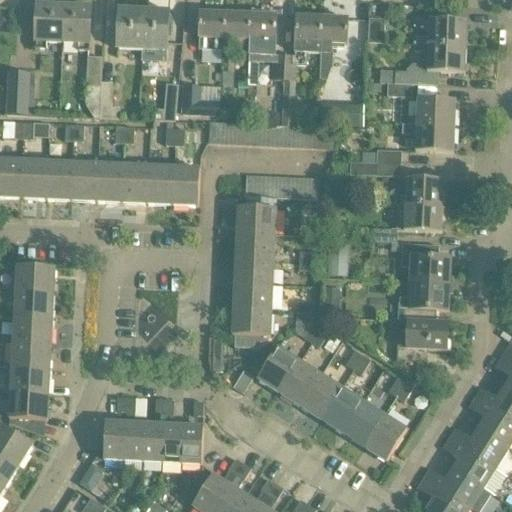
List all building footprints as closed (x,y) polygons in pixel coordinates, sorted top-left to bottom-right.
[(64,8),(37,7),(36,51),(46,52),(47,45),(63,45),(64,8)] [(91,10),(64,8),(63,45),(78,46),(78,53),(89,54),(91,10)] [(144,12),(119,11),(117,52),(142,53),(144,12)] [(169,13),(144,12),(142,53),(156,54),(156,63),(166,63),(167,54),(169,13)] [(224,53),(225,41),(226,16),(200,15),(199,52),(224,53)] [(226,16),(225,41),(250,43),(251,17),(226,16)] [(251,17),(250,43),(249,57),(261,57),(262,47),(261,47),(261,43),(276,44),(277,18),(251,17)] [(297,19),(295,59),(295,68),(309,69),(310,56),(321,56),(322,20),(297,19)] [(347,47),(348,21),(322,20),(321,56),(320,80),(326,82),(327,83),(331,71),(333,71),(333,50),(345,51),(345,47),(347,47)] [(384,47),(385,22),(369,21),(368,46),(384,47)] [(416,39),(416,48),(428,48),(466,50),(467,24),(429,22),(428,40),(416,39)] [(380,73),(380,86),(388,86),(412,88),(412,87),(431,88),(431,82),(435,82),(438,79),(438,75),(465,77),(466,50),(428,48),(427,67),(413,66),(407,72),(407,74),(380,73)] [(223,74),(234,74),(235,56),(223,56),(223,74)] [(272,83),(274,83),(284,84),(285,59),(274,58),(272,83)] [(295,68),(295,59),(285,59),(284,84),(296,84),(298,84),(299,68),(295,68)] [(100,121),(101,85),(102,60),(88,60),(86,106),(96,121),(100,121)] [(11,74),(6,73),(5,117),(25,118),(26,74),(11,74)] [(233,91),(234,74),(223,74),(222,90),(233,91)] [(284,95),(282,129),(294,130),(296,84),(284,84),(284,95)] [(115,85),(101,85),(100,121),(122,122),(122,110),(114,109),(115,85)] [(381,86),(380,86),(368,86),(368,94),(381,94),(381,86)] [(412,88),(388,86),(387,99),(412,100),(412,88)] [(166,112),(158,111),(157,124),(177,125),(181,88),(168,87),(166,112)] [(203,90),(183,89),(182,118),(218,119),(219,106),(203,106),(203,96),(203,90)] [(412,128),(455,130),(456,104),(417,102),(417,119),(412,119),(412,128)] [(331,130),(365,131),(366,108),(321,107),(320,131),(331,131),(331,130)] [(15,125),(15,141),(25,142),(26,126),(15,125)] [(26,126),(25,142),(33,142),(34,126),(26,126)] [(209,126),(208,147),(333,152),(334,131),(294,130),(282,129),(242,127),(234,127),(209,126)] [(416,137),(415,154),(453,156),(455,130),(412,128),(402,127),(402,136),(416,137)] [(65,144),(74,144),(75,128),(66,128),(65,144)] [(75,128),(74,144),(83,145),(84,128),(75,128)] [(115,146),(125,147),(125,130),(116,130),(115,146)] [(125,130),(125,147),(134,147),(134,131),(125,130)] [(166,149),(174,149),(175,132),(166,132),(166,149)] [(184,150),(185,133),(175,132),(174,149),(184,150)] [(363,154),(361,165),(377,166),(377,155),(363,154)] [(402,154),(377,154),(377,155),(377,166),(401,167),(402,154)] [(0,162),(0,200),(22,202),(24,164),(0,162)] [(47,203),(49,165),(24,164),(22,202),(47,203)] [(350,178),(376,179),(377,166),(361,165),(351,164),(350,178)] [(49,165),(47,203),(72,204),(73,166),(49,165)] [(73,166),(72,204),(98,205),(99,167),(73,166)] [(376,179),(401,180),(401,167),(377,166),(376,179)] [(99,167),(98,205),(122,206),(124,168),(99,167)] [(124,168),(122,206),(148,207),(150,169),(124,168)] [(150,169),(148,207),(171,208),(173,170),(150,169)] [(173,170),(171,208),(198,210),(200,172),(173,170)] [(247,179),(246,200),(277,201),(319,203),(320,182),(247,179)] [(444,183),(406,181),(405,198),(396,198),(395,207),(398,207),(443,209),(444,183)] [(277,201),(246,200),(246,211),(276,212),(277,201)] [(403,232),(403,234),(442,236),(443,209),(398,207),(397,231),(403,232)] [(246,211),(238,210),(237,236),(275,238),(276,212),(246,211)] [(397,245),(398,232),(374,231),(373,244),(397,245)] [(236,261),(274,263),(275,238),(237,236),(236,261)] [(346,279),(347,248),(326,247),(326,278),(346,279)] [(401,270),(412,271),(411,286),(449,288),(450,262),(426,261),(427,249),(402,247),(401,270)] [(299,264),(316,265),(316,256),(300,255),(299,264)] [(235,286),(273,287),(274,263),(236,261),(235,286)] [(299,273),(315,274),(316,265),(299,264),(299,273)] [(54,298),(55,271),(17,269),(16,296),(54,298)] [(234,311),(272,313),(273,287),(235,286),(234,311)] [(400,302),(399,325),(409,325),(423,325),(424,313),(448,314),(449,288),(411,286),(410,302),(400,302)] [(14,321),(52,323),(54,298),(16,296),(14,321)] [(146,301),(146,318),(179,318),(180,301),(146,301)] [(298,305),(297,314),(314,315),(314,306),(298,305)] [(233,338),(271,340),(272,313),(234,311),(233,338)] [(313,324),(314,315),(297,314),(297,323),(313,324)] [(13,346),(51,348),(52,323),(14,321),(13,346)] [(297,323),(296,334),(304,329),(309,333),(313,327),(313,324),(297,323)] [(397,363),(421,364),(422,353),(446,354),(447,326),(423,325),(409,325),(408,342),(398,341),(397,363)] [(304,341),(312,346),(321,332),(313,327),(309,333),(305,339),(304,341)] [(305,339),(309,333),(304,329),(296,334),(294,335),(304,341),(305,339)] [(320,351),(328,337),(321,332),(312,346),(320,351)] [(12,372),(50,374),(51,348),(13,346),(12,372)] [(511,352),(508,350),(495,371),(511,381),(504,391),(511,396),(511,352)] [(278,351),(257,382),(280,397),(300,365),(278,351)] [(355,354),(346,368),(354,373),(363,359),(355,354)] [(354,373),(362,378),(371,364),(363,359),(354,373)] [(321,378),(300,365),(280,397),(301,410),(321,378)] [(10,395),(49,397),(50,374),(12,372),(10,395)] [(342,391),(321,378),(301,410),(322,423),(342,391)] [(389,395),(397,400),(405,386),(398,381),(389,395)] [(405,405),(413,391),(405,386),(397,400),(405,405)] [(364,405),(342,391),(322,423),(344,438),(364,405)] [(482,392),(476,401),(511,424),(511,396),(504,391),(498,402),(482,392)] [(10,395),(9,422),(47,424),(49,397),(10,395)] [(117,414),(126,415),(127,402),(118,401),(117,414)] [(485,421),(479,432),(509,451),(511,452),(511,424),(476,401),(469,411),(485,421)] [(124,464),(143,465),(145,427),(135,426),(136,402),(127,402),(126,415),(126,426),(124,464)] [(166,403),(156,403),(155,417),(165,417),(166,403)] [(175,404),(166,403),(165,417),(174,418),(175,404)] [(204,405),(194,405),(194,419),(203,419),(204,405)] [(385,418),(364,405),(344,438),(364,451),(385,418)] [(407,433),(385,418),(364,451),(387,465),(407,433)] [(104,463),(124,464),(126,426),(105,425),(104,463)] [(0,429),(0,457),(19,470),(33,448),(1,427),(0,429)] [(145,427),(143,465),(163,466),(165,428),(145,427)] [(163,466),(181,466),(183,429),(165,428),(163,466)] [(183,429),(181,466),(202,467),(203,430),(183,429)] [(472,442),(456,432),(450,442),(496,471),(509,451),(479,432),(472,442)] [(444,452),(460,462),(453,472),(483,492),(494,499),(495,497),(493,496),(497,490),(498,491),(506,479),(507,480),(508,478),(496,471),(450,442),(444,452)] [(19,470),(0,457),(0,487),(5,491),(19,470)] [(236,462),(228,474),(236,479),(244,467),(236,462)] [(251,472),(244,467),(236,479),(244,484),(251,472)] [(446,483),(430,473),(424,482),(470,511),(483,492),(453,472),(446,483)] [(193,509),(196,511),(215,511),(230,488),(213,477),(193,509)] [(427,511),(470,511),(424,482),(418,492),(434,502),(427,511)] [(268,500),(276,488),(268,483),(261,495),(268,500)] [(215,511),(237,511),(246,498),(230,488),(215,511)] [(284,493),(276,488),(268,500),(276,505),(284,493)] [(237,511),(260,511),(262,509),(246,498),(237,511)] [(84,511),(94,511),(98,506),(91,502),(84,511)] [(306,511),(308,508),(301,503),(295,511),(306,511)]
